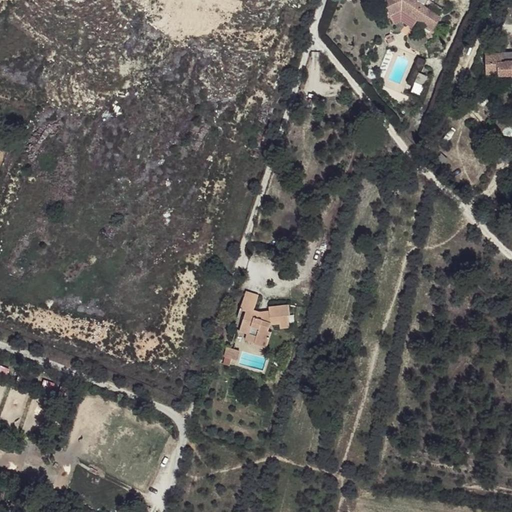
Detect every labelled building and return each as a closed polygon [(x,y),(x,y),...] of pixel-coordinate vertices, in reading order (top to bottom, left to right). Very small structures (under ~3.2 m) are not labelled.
[(386,0),(392,10),(403,6),(434,24),(443,11),(428,0),(386,0)] [(502,46),(489,47),(489,70),(502,68),(503,72),(511,71),(511,53),(502,53),(502,46)] [(423,150),(420,159),(428,160),(430,153),(423,150)] [(390,183),(390,198),(398,200),(400,185),(390,183)] [(256,292),(243,289),(238,307),(242,309),(237,330),(244,332),(243,338),(264,345),(269,329),(270,322),(279,322),(279,324),(287,323),(287,302),(269,303),(267,309),(260,309),(253,306),(256,292)] [(227,345),(222,362),(233,365),(238,348),(227,345)]
